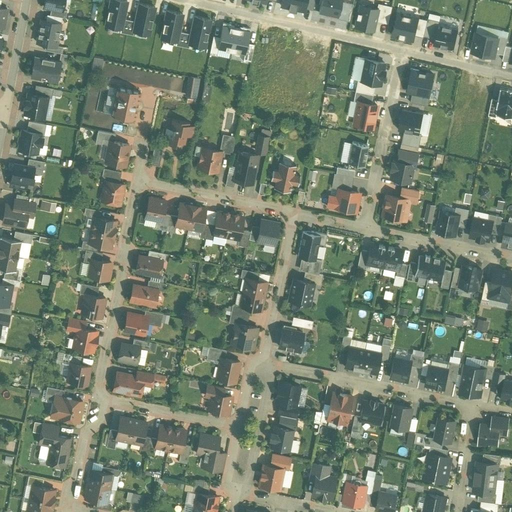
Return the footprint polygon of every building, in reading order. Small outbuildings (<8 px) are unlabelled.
[(45,0),(44,7),(51,8),(62,11),(62,10),(64,0),(45,0)] [(126,2),(117,0),(110,0),(106,24),(121,27),(123,19),(126,2)] [(282,0),(281,6),(304,11),(305,8),(306,0),(282,0)] [(314,0),(306,0),(305,8),(313,10),(314,0)] [(341,0),(322,0),(320,11),(338,15),(341,1),(341,0)] [(352,4),(341,1),(338,15),(337,18),(349,20),(352,4)] [(380,3),(378,10),(375,21),(387,24),(391,6),(380,3)] [(154,8),(139,5),(136,21),(134,30),(149,33),(154,8)] [(378,10),(361,6),(356,26),(373,30),(375,21),(378,10)] [(62,11),(51,8),(50,15),(62,18),(65,18),(67,11),(62,10),(62,11)] [(419,13),(398,8),(391,35),(413,40),(414,34),(418,17),(419,13)] [(182,14),(166,11),(160,40),(176,43),(178,31),(182,14)] [(46,21),(61,24),(62,18),(50,15),(47,15),(46,21)] [(212,19),(194,15),(190,34),(188,45),(205,49),(212,19)] [(426,19),(418,17),(414,34),(422,37),(426,19)] [(126,34),(129,20),(123,19),(121,27),(120,32),(126,34)] [(424,35),(436,38),(439,26),(440,21),(428,19),(424,35)] [(41,20),(37,43),(46,44),(56,46),(61,24),(46,21),(41,20)] [(134,30),(136,21),(129,20),(126,34),(133,35),(134,30)] [(238,26),(224,23),(220,37),(218,49),(232,52),(238,26)] [(250,29),(238,26),(232,52),(245,55),(247,43),(250,29)] [(456,29),(439,26),(436,38),(435,43),(452,47),(456,29)] [(184,33),(178,31),(176,43),(182,44),(184,33)] [(498,38),(476,32),(471,51),(494,56),(495,53),(498,38)] [(190,34),(184,33),(182,44),(188,45),(190,34)] [(499,35),(498,38),(495,53),(503,55),(507,37),(499,35)] [(220,37),(214,36),(211,52),(217,54),(218,49),(220,37)] [(255,45),(247,43),(245,55),(244,60),(251,61),(255,45)] [(56,46),(46,44),(45,50),(61,53),(62,54),(63,47),(56,46)] [(510,62),(511,54),(511,47),(506,46),(503,60),(510,62)] [(61,53),(59,61),(62,62),(61,67),(65,68),(67,55),(62,54),(61,53)] [(34,56),(30,78),(58,83),(61,67),(62,62),(59,61),(34,56)] [(385,63),(365,58),(360,80),(375,84),(380,85),(385,63)] [(434,75),(412,70),(407,92),(413,93),(430,97),(434,75)] [(196,97),(199,77),(187,76),(184,96),(196,97)] [(354,99),(357,100),(371,103),(375,84),(360,80),(358,80),(354,99)] [(35,85),(34,94),(48,97),(48,98),(51,98),(53,88),(35,85)] [(201,99),(208,100),(210,86),(203,85),(201,99)] [(139,93),(117,88),(111,115),(133,120),(139,93)] [(511,91),(501,89),(496,112),(511,115),(511,91)] [(26,107),(24,114),(44,118),(48,98),(48,97),(34,94),(28,93),(27,100),(26,100),(24,107),(26,107)] [(430,97),(413,93),(411,101),(428,105),(430,97)] [(351,124),(373,129),(378,105),(371,103),(357,100),(351,124)] [(192,136),(195,124),(171,118),(169,126),(167,125),(164,141),(183,146),(186,135),(192,136)] [(29,121),(27,131),(41,134),(44,135),(46,124),(29,121)] [(23,130),(19,150),(37,154),(39,145),(41,145),(43,138),(40,137),(41,134),(27,131),(23,130)] [(107,141),(113,142),(115,134),(96,130),(94,143),(107,146),(107,141)] [(419,133),(404,130),(402,143),(419,146),(421,133),(419,133)] [(259,135),(255,152),(265,154),(268,137),(259,135)] [(234,138),(225,136),(222,152),(231,154),(234,138)] [(113,142),(107,141),(107,146),(104,162),(126,166),(130,146),(113,142)] [(352,144),(348,165),(364,168),(368,147),(352,144)] [(401,144),(398,158),(415,162),(416,162),(419,148),(401,144)] [(161,150),(152,148),(148,164),(157,166),(161,150)] [(222,152),(201,148),(197,169),(217,173),(222,152)] [(258,156),(239,152),(232,182),(251,186),(258,156)] [(391,169),(412,173),(415,162),(398,158),(393,157),(391,169)] [(295,165),(279,162),(277,171),(273,170),(271,181),(275,182),(273,189),(289,192),(290,186),(296,187),(298,175),(293,174),(295,165)] [(14,164),(11,183),(28,186),(31,167),(14,164)] [(334,173),(329,195),(335,196),(337,189),(350,191),(355,171),(337,167),(336,173),(334,173)] [(388,181),(410,185),(412,173),(391,169),(388,181)] [(120,173),(103,170),(101,176),(118,180),(120,173)] [(125,185),(105,181),(100,203),(121,207),(125,185)] [(266,185),(260,184),(258,194),(264,196),(266,185)] [(401,187),(399,197),(406,199),(416,201),(418,191),(401,187)] [(325,208),(355,215),(360,194),(350,191),(337,189),(335,196),(329,195),(328,194),(325,208)] [(304,192),(298,191),(296,203),(302,204),(304,192)] [(385,194),(380,218),(400,223),(406,199),(399,197),(385,194)] [(39,209),(54,211),(56,202),(41,200),(39,209)] [(165,204),(148,200),(144,219),(155,221),(161,222),(163,215),(165,204)] [(6,203),(3,222),(22,225),(26,206),(6,203)] [(188,231),(193,206),(178,203),(173,228),(188,231)] [(193,206),(188,231),(202,234),(207,209),(193,206)] [(456,206),(455,213),(460,214),(458,225),(465,226),(469,209),(456,206)] [(92,217),(98,218),(100,212),(83,208),(82,215),(92,217)] [(440,210),(435,231),(456,235),(458,225),(460,214),(455,213),(440,210)] [(212,236),(225,239),(230,216),(217,213),(212,236)] [(502,217),(490,214),(488,221),(493,222),(491,233),(499,234),(500,227),(501,222),(502,217)] [(170,217),(163,215),(161,222),(155,221),(153,229),(166,232),(170,217)] [(243,218),(230,216),(225,239),(238,241),(243,218)] [(92,217),(89,229),(113,234),(116,221),(98,218),(92,217)] [(488,221),(474,218),(470,236),(478,238),(477,239),(484,241),(484,239),(489,240),(491,233),(493,222),(488,221)] [(511,218),(510,218),(509,223),(501,222),(500,227),(506,228),(504,236),(503,245),(511,246),(511,218)] [(279,224),(261,220),(258,229),(256,241),(255,244),(274,248),(279,224)] [(256,241),(258,229),(251,228),(249,240),(256,241)] [(110,248),(113,234),(89,229),(86,243),(97,245),(110,248)] [(318,235),(302,232),(298,255),(314,258),(318,235)] [(31,236),(13,233),(11,241),(19,243),(30,245),(31,236)] [(1,239),(0,242),(0,252),(17,256),(19,243),(11,241),(1,239)] [(381,269),(387,244),(372,240),(369,251),(366,265),(381,269)] [(96,252),(97,245),(86,243),(82,242),(81,249),(85,250),(96,252)] [(387,244),(381,269),(397,273),(399,263),(402,247),(387,244)] [(369,251),(361,249),(357,266),(365,268),(366,265),(369,251)] [(91,259),(99,261),(101,254),(96,252),(85,250),(82,263),(90,264),(91,259)] [(0,269),(14,272),(17,256),(0,252),(0,269)] [(428,278),(433,257),(420,255),(418,264),(415,275),(428,278)] [(163,261),(139,256),(135,273),(159,278),(163,261)] [(321,261),(301,257),(299,270),(318,274),(321,261)] [(433,257),(428,278),(442,281),(444,269),(446,260),(433,257)] [(99,261),(91,259),(90,264),(87,277),(107,281),(111,263),(99,261)] [(415,275),(418,264),(409,262),(406,279),(414,281),(415,275)] [(399,263),(397,273),(396,275),(404,276),(406,265),(399,263)] [(462,265),(458,287),(479,292),(484,269),(462,265)] [(511,270),(494,267),(487,297),(509,301),(511,286),(511,270)] [(246,277),(258,280),(259,273),(242,269),(240,277),(246,278),(246,277)] [(452,270),(444,269),(442,281),(441,286),(448,288),(452,270)] [(287,301),(308,306),(313,285),(319,287),(322,276),(302,271),(300,280),(293,279),(287,301)] [(243,292),(263,296),(267,282),(258,280),(246,277),(246,278),(243,292)] [(12,286),(0,283),(0,304),(8,306),(9,303),(12,286)] [(85,294),(93,296),(94,288),(81,285),(79,293),(85,294)] [(157,291),(132,286),(129,303),(153,308),(157,291)] [(260,310),(263,296),(243,292),(240,305),(240,306),(250,308),(260,310)] [(93,296),(85,294),(81,314),(100,318),(104,298),(93,296)] [(0,304),(0,313),(10,316),(13,303),(9,303),(8,306),(0,304)] [(240,305),(234,304),(232,305),(231,311),(249,315),(250,308),(240,306),(240,305)] [(147,318),(145,324),(158,327),(161,315),(142,311),(141,317),(147,318)] [(249,315),(231,311),(229,322),(235,324),(236,323),(246,325),(249,315)] [(0,324),(8,326),(10,316),(0,313),(0,324)] [(141,317),(126,314),(122,332),(143,336),(145,324),(147,318),(141,317)] [(292,316),(290,323),(311,327),(312,319),(292,316)] [(383,324),(390,325),(392,318),(385,316),(383,324)] [(85,322),(68,318),(65,331),(74,333),(71,348),(93,352),(97,331),(83,328),(85,322)] [(486,330),(489,321),(478,318),(476,327),(486,330)] [(235,324),(231,344),(253,349),(257,327),(246,325),(236,323),(235,324)] [(281,328),(277,348),(299,353),(303,333),(281,328)] [(346,354),(348,346),(350,338),(342,336),(339,353),(346,354)] [(133,340),(131,349),(139,351),(148,353),(150,344),(133,340)] [(382,345),(381,353),(379,362),(385,363),(388,346),(382,345)] [(360,371),(365,349),(348,346),(346,354),(344,368),(360,371)] [(131,349),(120,347),(117,360),(136,364),(139,351),(131,349)] [(226,351),(209,348),(207,359),(219,362),(220,357),(225,359),(226,351)] [(381,353),(365,349),(360,371),(376,375),(379,362),(381,353)] [(70,362),(77,364),(78,358),(63,354),(61,364),(70,366),(70,362)] [(225,359),(220,357),(219,362),(215,379),(235,384),(240,362),(225,359)] [(393,358),(388,379),(407,383),(412,362),(393,358)] [(77,364),(70,362),(70,366),(66,382),(87,387),(91,367),(77,364)] [(450,363),(448,369),(446,379),(455,381),(459,365),(450,363)] [(495,366),(481,364),(480,367),(486,369),(484,377),(492,379),(495,366)] [(463,378),(483,383),(484,377),(486,369),(480,367),(466,365),(463,378)] [(429,366),(424,386),(444,390),(446,379),(448,369),(429,366)] [(133,378),(115,374),(112,392),(140,398),(142,385),(151,387),(153,375),(134,372),(133,378)] [(483,383),(463,378),(460,392),(480,396),(483,383)] [(511,379),(504,378),(500,397),(511,399),(511,379)] [(304,387),(278,382),(274,403),(279,404),(277,414),(297,418),(304,387)] [(223,390),(205,386),(203,398),(209,399),(207,411),(228,416),(232,398),(222,396),(223,390)] [(54,396),(61,398),(62,392),(46,388),(43,400),(53,402),(54,396)] [(326,419),(337,422),(343,394),(332,392),(326,419)] [(351,396),(343,394),(337,422),(345,423),(351,396)] [(61,398),(54,396),(53,402),(50,418),(79,424),(83,402),(61,398)] [(383,404),(364,400),(360,419),(359,421),(361,421),(378,425),(383,404)] [(413,408),(393,404),(389,426),(409,430),(413,408)] [(456,421),(438,417),(433,438),(443,440),(451,442),(456,421)] [(509,419),(492,417),(491,425),(500,426),(500,433),(507,434),(509,419)] [(359,433),(361,421),(359,421),(360,419),(354,418),(351,431),(359,433)] [(115,440),(129,443),(133,422),(119,419),(115,440)] [(145,424),(133,422),(129,443),(141,445),(145,424)] [(491,425),(481,424),(478,445),(489,446),(489,443),(498,444),(500,433),(500,426),(491,425)] [(61,428),(42,425),(38,445),(49,447),(46,463),(65,467),(70,438),(60,436),(61,428)] [(273,425),(268,447),(291,452),(296,430),(273,425)] [(154,449),(168,452),(172,429),(159,426),(154,449)] [(184,432),(172,429),(168,452),(179,454),(181,445),(184,432)] [(406,444),(412,445),(415,431),(409,430),(406,444)] [(219,438),(200,434),(196,454),(203,456),(201,467),(221,471),(226,452),(216,450),(219,438)] [(443,440),(433,438),(426,437),(424,444),(441,448),(443,440)] [(189,447),(181,445),(179,454),(178,462),(185,463),(189,447)] [(272,453),(270,466),(283,468),(284,466),(288,467),(290,457),(272,453)] [(502,455),(484,453),(483,462),(497,464),(497,465),(500,465),(502,455)] [(452,460),(427,454),(422,480),(447,486),(452,460)] [(312,462),(308,480),(315,481),(312,496),(330,500),(335,479),(325,478),(328,466),(312,462)] [(483,462),(478,462),(476,472),(475,472),(474,476),(496,479),(497,465),(497,464),(483,462)] [(270,466),(264,464),(260,484),(279,488),(283,468),(270,466)] [(85,484),(109,489),(112,475),(88,470),(85,484)] [(496,479),(474,476),(474,480),(475,481),(474,491),(479,492),(494,494),(494,493),(496,479)] [(375,503),(378,492),(380,481),(374,479),(369,501),(375,503)] [(366,485),(345,481),(341,502),(362,506),(366,485)] [(109,489),(85,484),(82,500),(106,505),(109,489)] [(31,485),(28,498),(53,503),(56,491),(31,485)] [(193,490),(190,505),(217,510),(220,496),(193,490)] [(141,502),(142,494),(127,492),(126,500),(141,502)] [(393,511),(397,496),(378,492),(375,503),(374,511),(380,511),(393,511)] [(494,494),(479,492),(478,501),(496,503),(497,493),(494,493),(494,494)] [(442,511),(445,498),(427,494),(423,510),(430,511),(442,511)] [(50,511),(53,503),(28,498),(25,510),(33,511),(50,511)]
